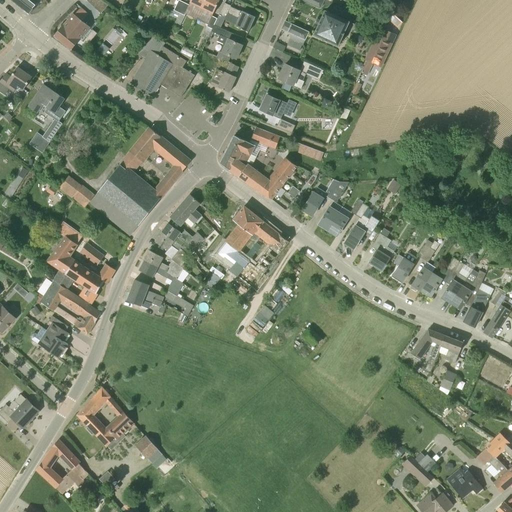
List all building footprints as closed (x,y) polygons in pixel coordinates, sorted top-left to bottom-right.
[(11,0),(30,14),(41,0),(11,0)] [(177,19),(179,13),(184,3),(179,0),(174,10),(173,10),(170,15),(177,19)] [(205,0),(202,8),(213,13),(219,0),(205,0)] [(301,0),(320,9),(324,0),(325,0),(332,3),(333,0),(301,0)] [(104,2),(97,10),(101,14),(109,5),(104,2)] [(190,5),(184,3),(179,13),(177,19),(175,23),(180,25),(185,16),(185,14),(190,5)] [(248,32),(255,17),(242,12),(231,7),(231,6),(225,3),(219,14),(226,18),(228,13),(239,18),(236,26),(248,32)] [(338,45),(349,22),(343,19),(347,11),(335,6),(332,14),(325,11),(314,35),(338,45)] [(219,14),(217,19),(214,25),(215,25),(221,28),(226,18),(219,14)] [(397,28),(402,23),(393,14),(388,20),(397,28)] [(80,40),(89,28),(81,21),(74,15),(63,27),(62,26),(54,36),(71,51),(72,50),(77,43),(80,40)] [(212,16),(211,16),(207,25),(203,34),(209,36),(214,25),(217,19),(212,16)] [(302,45),(309,33),(285,21),(281,30),(292,35),(287,45),(298,50),(301,45),(302,45)] [(236,59),(242,45),(225,37),(227,31),(221,28),(215,25),(212,32),(220,35),(217,41),(223,44),(220,51),(219,51),(216,57),(228,62),(230,57),(236,59)] [(367,76),(373,64),(378,66),(380,67),(396,36),(383,29),(380,36),(378,35),(365,60),(367,61),(361,73),(367,76)] [(284,53),(286,47),(276,42),(273,48),(284,53)] [(104,43),(99,49),(105,53),(110,48),(104,43)] [(195,76),(183,68),(187,61),(163,46),(157,55),(151,51),(131,83),(153,96),(163,79),(168,82),(167,84),(170,86),(168,89),(181,97),(195,76)] [(303,81),(306,75),(319,81),(320,78),(323,72),(324,70),(305,62),(301,72),(285,64),(279,79),(294,86),(297,79),(303,81)] [(234,76),(238,67),(231,64),(227,73),(234,76)] [(24,90),(32,78),(26,73),(28,70),(20,65),(17,68),(11,77),(5,74),(0,81),(0,91),(5,95),(9,88),(12,90),(16,84),(24,90)] [(211,84),(229,93),(236,77),(234,76),(227,73),(225,72),(225,73),(218,70),(213,80),(211,84)] [(357,96),(362,85),(357,82),(351,93),(357,96)] [(64,99),(43,85),(29,107),(37,113),(39,110),(49,117),(55,113),(64,99)] [(279,100),(279,101),(267,95),(260,110),(272,115),(280,119),(288,104),(279,100)] [(215,126),(219,120),(213,116),(209,122),(215,126)] [(295,126),(280,119),(277,127),(292,134),(295,126)] [(50,142),(62,124),(56,120),(52,127),(49,125),(41,137),(50,142)] [(78,138),(86,127),(78,121),(70,132),(78,138)] [(256,127),(251,140),(268,147),(273,134),(256,127)] [(119,166),(125,171),(127,168),(162,197),(191,161),(150,128),(119,166)] [(245,167),(245,166),(246,164),(251,167),(255,159),(250,157),(255,146),(234,136),(220,163),(229,170),(234,160),(245,167)] [(300,145),(297,153),(312,158),(315,150),(308,148),(300,145)] [(453,161),(461,165),(467,155),(459,150),(453,161)] [(297,167),(286,158),(280,166),(291,174),(297,167)] [(234,160),(229,170),(239,177),(245,167),(234,160)] [(239,177),(247,182),(255,170),(251,168),(247,165),(246,167),(245,166),(245,167),(239,177)] [(98,192),(139,226),(162,197),(127,168),(125,171),(119,166),(98,192)] [(291,174),(280,166),(275,173),(286,181),(291,174)] [(19,174),(25,178),(29,172),(23,168),(19,174)] [(247,182),(254,187),(262,175),(255,170),(247,182)] [(286,181),(275,173),(270,179),(281,188),(286,181)] [(265,186),(269,180),(262,175),(254,187),(262,193),(271,200),(276,194),(265,186)] [(91,194),(70,176),(62,186),(84,203),(91,194)] [(269,180),(265,186),(280,198),(285,192),(280,189),(281,188),(270,179),(269,180)] [(18,189),(21,184),(15,180),(12,185),(18,189)] [(395,194),(401,185),(393,180),(387,189),(395,194)] [(336,203),(349,183),(340,182),(337,187),(330,199),(336,203)] [(330,199),(337,187),(331,184),(326,193),(317,187),(314,193),(303,210),(312,216),(323,198),(325,196),(330,199)] [(47,191),(53,195),(56,190),(50,186),(47,191)] [(194,225),(202,216),(195,210),(200,204),(190,194),(170,218),(180,226),(184,221),(192,227),(194,225)] [(351,212),(356,216),(364,204),(358,201),(351,212)] [(354,249),(365,232),(371,235),(380,221),(372,216),(369,219),(363,216),(368,207),(364,204),(356,216),(359,218),(354,226),(355,227),(344,243),(354,249)] [(256,292),(268,277),(264,274),(289,243),(289,242),(271,228),(264,222),(244,206),(243,209),(234,220),(240,225),(229,239),(216,256),(219,258),(232,268),(230,271),(256,292)] [(328,231),(339,213),(330,207),(319,225),(328,231)] [(337,236),(348,219),(339,213),(328,231),(337,236)] [(48,261),(60,270),(76,281),(80,283),(82,279),(88,283),(94,274),(68,257),(77,245),(80,236),(62,222),(56,231),(65,237),(48,261)] [(181,232),(168,223),(161,233),(182,247),(180,249),(190,257),(194,252),(194,251),(189,242),(193,237),(185,231),(181,234),(180,233),(181,232)] [(182,247),(161,233),(155,242),(167,251),(165,254),(173,259),(172,260),(182,267),(190,257),(180,249),(182,247)] [(198,233),(193,237),(189,242),(194,251),(205,240),(198,233)] [(382,271),(395,251),(398,245),(380,234),(372,247),(377,251),(369,262),(382,271)] [(428,240),(417,256),(423,259),(433,244),(436,239),(430,236),(428,240)] [(96,266),(103,256),(86,243),(79,253),(96,266)] [(428,263),(435,251),(438,247),(433,244),(423,259),(428,263)] [(506,253),(499,249),(495,257),(503,260),(506,253)] [(163,258),(150,250),(144,260),(173,276),(175,278),(184,284),(185,282),(179,277),(184,269),(172,260),(168,267),(160,263),(163,258)] [(402,282),(418,258),(408,252),(393,276),(402,282)] [(446,283),(460,262),(454,258),(446,270),(447,270),(444,275),(445,275),(442,280),(446,283)] [(164,277),(173,282),(175,278),(173,276),(144,260),(139,271),(153,278),(155,272),(164,277)] [(451,304),(467,280),(473,270),(460,262),(446,283),(450,285),(442,298),(451,304)] [(99,277),(105,281),(107,283),(115,270),(107,265),(99,277)] [(421,291),(432,274),(423,268),(410,288),(416,292),(418,289),(421,291)] [(74,285),(76,281),(60,270),(53,280),(54,281),(68,290),(72,283),(74,285)] [(460,309),(467,298),(478,274),(473,270),(467,280),(451,304),(460,309)] [(479,289),(482,283),(486,274),(479,271),(478,274),(467,298),(469,299),(469,301),(468,302),(469,303),(470,305),(471,305),(478,289),(479,289)] [(80,283),(88,289),(81,299),(89,305),(105,281),(99,277),(94,274),(88,283),(82,279),(80,283)] [(431,297),(442,280),(432,274),(421,291),(431,297)] [(168,292),(177,297),(180,290),(184,284),(175,278),(173,282),(168,292)] [(80,300),(67,291),(68,290),(54,281),(52,284),(45,280),(37,292),(40,294),(35,301),(40,304),(41,303),(52,310),(65,319),(88,334),(101,314),(89,306),(89,305),(81,299),(80,300)] [(147,291),(149,285),(135,280),(131,290),(162,302),(164,297),(156,294),(147,291)] [(475,327),(490,296),(494,289),(482,283),(479,289),(478,289),(471,305),(470,307),(463,322),(475,327)] [(18,293),(22,288),(18,284),(14,288),(18,293)] [(495,306),(504,293),(499,289),(490,302),(495,306)] [(160,307),(162,302),(131,290),(127,301),(150,310),(152,304),(160,307)] [(492,338),(503,320),(504,320),(510,311),(509,311),(511,306),(508,303),(510,300),(508,298),(509,296),(504,293),(495,306),(499,309),(495,315),(483,333),(492,338)] [(166,295),(164,303),(192,311),(194,302),(166,295)] [(15,319),(0,304),(0,330),(2,333),(15,319)] [(274,313),(264,305),(258,312),(268,320),(274,313)] [(36,317),(41,313),(36,306),(31,310),(36,317)] [(184,324),(187,318),(181,315),(178,321),(184,324)] [(69,334),(63,330),(66,325),(52,317),(49,321),(52,323),(47,331),(63,342),(69,334)] [(62,353),(68,345),(63,342),(47,331),(42,328),(38,334),(36,333),(34,334),(33,335),(32,337),(32,339),(33,341),(38,344),(54,355),(58,350),(62,353)] [(323,340),(309,328),(301,336),(315,348),(323,340)] [(438,353),(444,336),(428,329),(410,354),(419,359),(432,341),(436,343),(426,369),(431,371),(438,353)] [(455,363),(463,343),(444,336),(438,353),(446,356),(444,359),(455,363)] [(448,395),(456,375),(447,371),(439,389),(448,395)] [(435,379),(430,376),(427,381),(432,384),(435,379)] [(116,437),(118,440),(135,426),(123,413),(124,413),(102,388),(78,415),(91,430),(89,432),(91,434),(93,432),(106,446),(116,437)] [(39,411),(27,400),(20,407),(15,403),(10,408),(6,405),(0,410),(0,414),(8,423),(12,418),(23,428),(39,411)] [(511,445),(500,434),(486,448),(495,458),(504,448),(511,455),(511,445)] [(163,455),(146,437),(135,446),(147,459),(147,458),(152,464),(163,455)] [(82,479),(88,474),(86,471),(79,464),(79,463),(58,440),(37,469),(62,493),(74,481),(79,486),(84,481),(82,479)] [(395,451),(400,456),(405,450),(400,446),(395,451)] [(505,468),(495,458),(486,448),(476,458),(484,465),(488,461),(498,471),(499,469),(501,471),(497,474),(499,476),(493,483),(501,492),(511,483),(511,468),(509,471),(505,468)] [(425,487),(434,478),(411,456),(402,465),(425,487)] [(476,494),(482,488),(468,472),(464,475),(459,470),(447,480),(452,486),(451,486),(462,498),(472,489),(476,494)] [(445,511),(453,506),(443,494),(436,500),(432,494),(418,506),(422,511),(445,511)] [(130,499),(124,506),(131,511),(133,511),(138,505),(130,499)]
